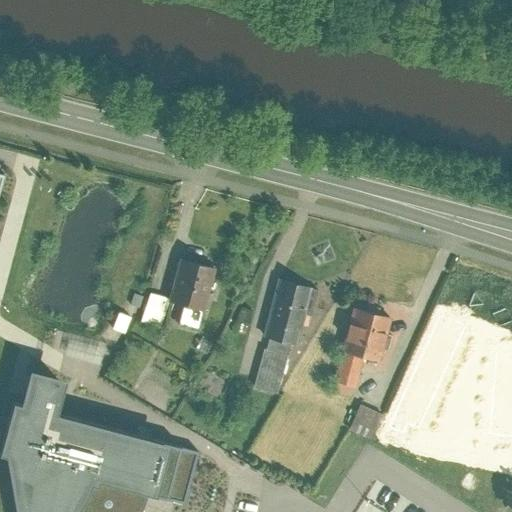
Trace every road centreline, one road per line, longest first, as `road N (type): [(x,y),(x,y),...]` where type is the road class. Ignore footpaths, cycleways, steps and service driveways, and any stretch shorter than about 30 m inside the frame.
road 1 (primary): [(0,96),(511,233)]
road 2 (unclassified): [(307,0),(511,53)]
